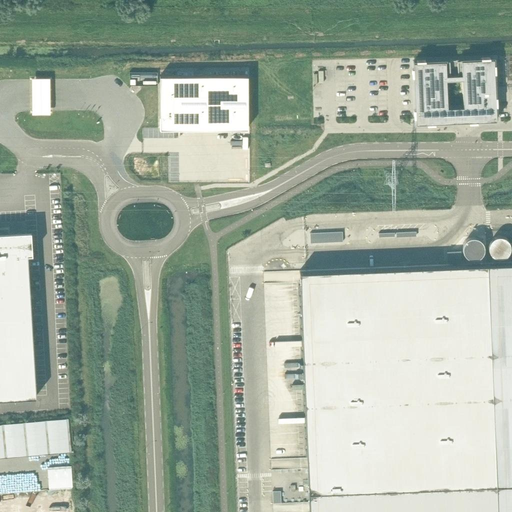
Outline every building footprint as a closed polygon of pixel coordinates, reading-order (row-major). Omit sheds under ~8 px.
[(493,58),(412,61),(415,124),(496,120),(493,58)] [(157,72),(129,72),(129,85),(157,85),(157,72)] [(247,75),(160,75),(160,129),(247,128),(247,75)] [(52,79),(30,79),(30,113),(52,112),(52,79)] [(296,120),(296,131),(308,131),(308,122),(303,122),(303,120),(296,120)] [(0,398),(36,396),(27,233),(0,235),(0,398)] [(470,263),(494,262),(494,257),(506,257),(505,237),(487,237),(487,239),(459,240),(460,258),(470,257),(470,263)] [(511,511),(511,261),(487,263),(495,483),(496,511),(511,511)] [(299,270),(308,491),(495,483),(487,263),(299,270)] [(0,456),(70,452),(67,419),(0,423),(0,456)] [(496,511),(495,483),(308,491),(308,511),(496,511)]
